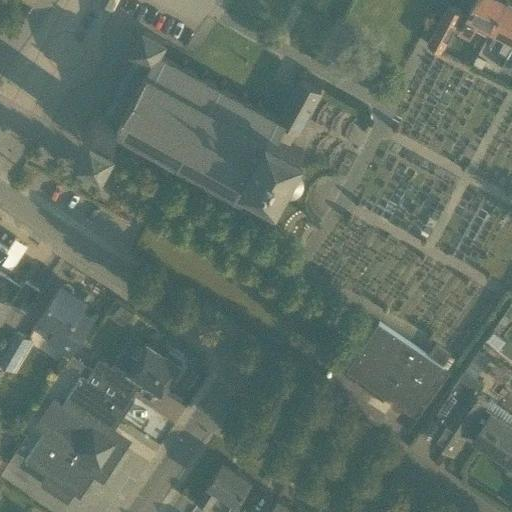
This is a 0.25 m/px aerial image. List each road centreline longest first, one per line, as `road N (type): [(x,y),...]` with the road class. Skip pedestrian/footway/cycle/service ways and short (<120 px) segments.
road 1 (residential): [(242,359),(0,194)]
road 2 (residential): [(469,511),(242,359)]
road 3 (residential): [(357,511),(207,411)]
road 4 (residential): [(139,511),(207,411)]
